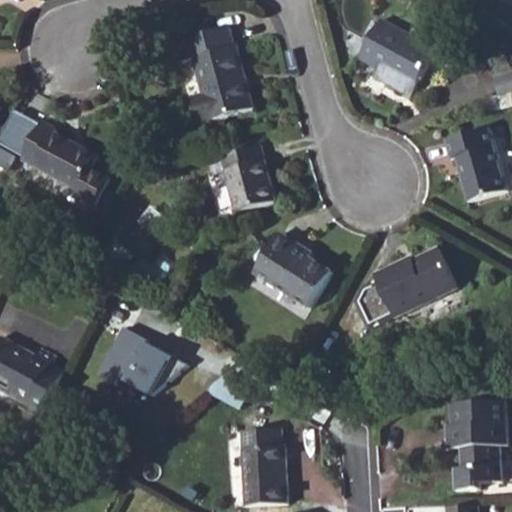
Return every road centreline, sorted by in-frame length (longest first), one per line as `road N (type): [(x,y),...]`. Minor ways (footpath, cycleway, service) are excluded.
road 1 (residential): [(380,188),(351,178),(292,0)]
road 2 (residential): [(67,57),(63,26),(154,0)]
